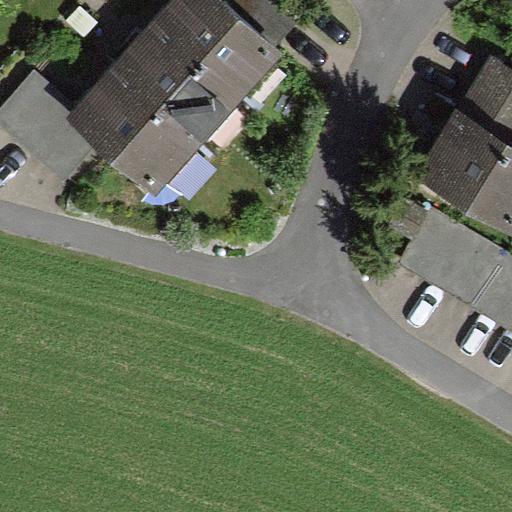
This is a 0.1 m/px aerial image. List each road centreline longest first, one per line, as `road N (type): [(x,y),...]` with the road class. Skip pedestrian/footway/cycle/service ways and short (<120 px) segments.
road 1 (residential): [(298,284),(391,19),(414,0)]
road 2 (residential): [(298,284),(0,209)]
road 3 (residential): [(511,413),(298,284)]
